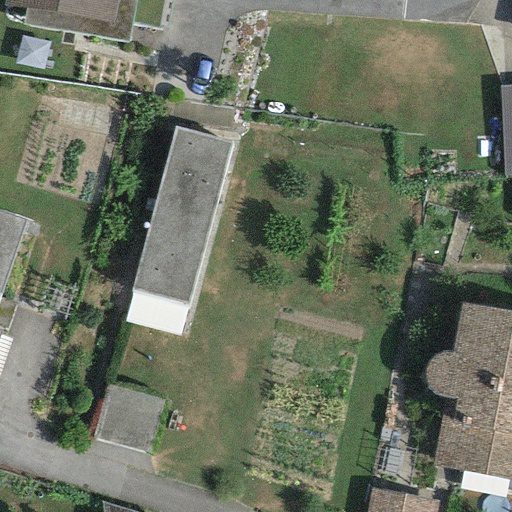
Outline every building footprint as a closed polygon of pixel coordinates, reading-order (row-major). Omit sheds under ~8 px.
[(4,0),(4,3),(26,7),(111,23),(115,0),(4,0)] [(134,0),(115,0),(111,23),(26,7),(22,24),(126,43),(134,0)] [(511,84),(498,86),(502,174),(511,173),(511,84)] [(230,143),(174,127),(130,290),(186,302),(230,143)] [(0,291),(23,221),(0,213),(0,291)] [(511,481),(511,313),(460,304),(451,353),(444,353),(438,355),(429,360),(425,367),(424,375),(424,382),(428,390),(433,394),(439,397),(443,398),(431,467),(511,481)] [(146,455),(162,400),(107,384),(91,439),(146,455)] [(440,511),(442,503),(371,488),(366,511),(440,511)] [(132,511),(100,502),(101,511),(132,511)]
